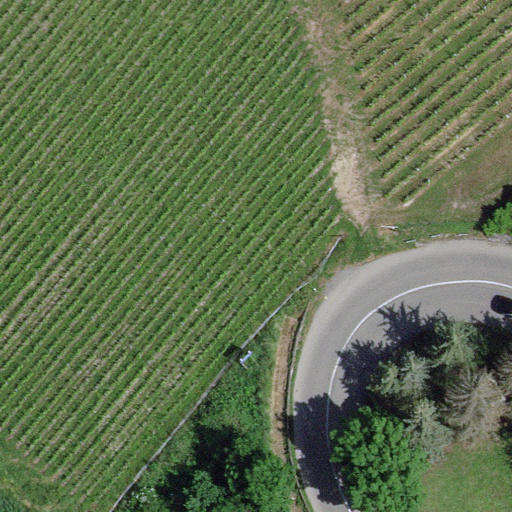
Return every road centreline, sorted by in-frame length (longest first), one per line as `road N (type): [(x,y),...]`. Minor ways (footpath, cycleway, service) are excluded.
road 1 (tertiary): [(511,290),(440,285),(381,306),(359,325),(343,348),(327,405),(333,473),(350,511)]
road 2 (track): [(411,292),(370,228),(306,0)]
